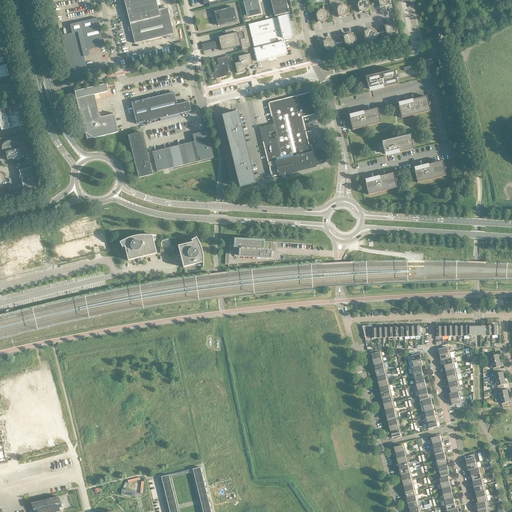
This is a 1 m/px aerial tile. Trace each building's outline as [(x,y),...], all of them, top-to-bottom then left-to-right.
[(154,0),(123,0),(134,45),(172,35),(171,31),(166,9),(157,11),(154,0)] [(245,3),(248,16),(249,16),(260,13),(259,13),(260,13),(257,3),(256,0),(250,2),(245,3)] [(272,0),(276,14),(276,15),(287,12),(284,0),(272,0)] [(361,0),(360,0),(350,0),(352,8),(356,7),(357,7),(359,12),(364,11),(366,10),(367,9),(368,8),(368,6),(368,4),(367,2),(366,1),(364,0),(362,0),(361,0)] [(340,5),(339,1),(329,3),(331,11),(328,11),(329,14),(332,13),(336,12),(337,12),(338,18),(344,16),(345,15),(347,14),(347,13),(348,12),(348,9),(347,7),(345,6),(343,5),(341,5),(340,5)] [(237,21),(233,7),(214,12),(215,16),(212,17),(213,22),(216,21),(217,26),(237,21)] [(316,17),(317,23),(323,21),(325,20),(326,19),(326,18),(327,17),(327,15),(327,14),(326,12),(325,11),(324,11),(322,10),(320,10),(318,11),(317,13),(316,15),(316,17)] [(288,15),(248,24),(257,62),(287,54),(283,38),(293,36),(288,15)] [(100,26),(98,19),(70,25),(72,34),(61,36),(70,75),(87,71),(84,57),(88,56),(89,55),(88,50),(105,46),(103,40),(100,26)] [(251,48),(245,25),(224,30),(225,35),(218,37),(221,51),(240,46),(241,51),(251,48)] [(384,26),(385,32),(386,33),(388,35),(390,36),(392,36),(392,35),(394,35),(395,33),(396,31),(396,29),(395,27),(394,25),(393,25),(391,25),(389,25),(384,26)] [(363,31),(365,37),(366,38),(367,40),(369,41),(371,41),(373,40),(375,38),(376,36),(375,34),(375,32),(373,30),(371,30),(369,30),(363,31)] [(343,36),(344,42),(345,44),(346,45),(347,45),(349,46),(351,46),(353,45),(354,43),(355,41),(355,39),(354,37),(352,36),(352,35),(350,35),(348,35),(343,36)] [(328,40),(322,41),(323,47),(324,49),(326,50),(328,51),(330,51),(332,50),(334,48),(334,46),(334,44),(333,42),(332,41),(332,40),(330,40),(328,40)] [(252,65),(253,65),(250,54),(238,57),(239,62),(234,64),(237,74),(237,73),(244,72),(245,69),(248,71),(249,70),(246,69),(247,66),(252,65)] [(209,73),(211,79),(216,77),(216,79),(219,78),(218,78),(226,76),(227,75),(228,74),(228,73),(228,72),(230,71),(227,56),(216,59),(217,59),(219,67),(213,68),(214,72),(210,73),(209,73)] [(365,77),(368,89),(373,88),(374,90),(373,90),(373,91),(397,85),(396,79),(397,78),(398,78),(398,77),(398,76),(397,76),(395,76),(394,70),(365,77)] [(0,94),(12,92),(11,92),(10,85),(10,84),(5,86),(4,84),(1,85),(1,87),(0,86),(0,94)] [(106,84),(101,85),(74,92),(85,133),(85,134),(87,139),(93,138),(118,132),(114,113),(113,113),(113,115),(101,117),(99,116),(94,95),(108,92),(106,84)] [(180,117),(179,114),(191,111),(189,104),(188,102),(188,101),(187,100),(185,100),(184,101),(183,102),(183,103),(184,104),(181,104),(177,105),(174,92),(132,103),(137,124),(151,121),(151,124),(180,117)] [(273,124),(267,125),(259,127),(271,177),(278,175),(279,176),(281,176),(281,177),(282,177),(283,178),(284,178),(285,178),(285,179),(286,179),(286,178),(287,178),(288,178),(289,178),(289,177),(290,176),(291,175),(291,174),(291,173),(316,167),(316,166),(320,165),(322,164),(324,163),(325,162),(326,160),(326,158),(326,157),(326,155),(325,153),(324,152),(322,151),(320,150),(319,150),(317,150),(310,152),(302,117),(316,114),(310,93),(268,103),(273,124)] [(428,102),(426,96),(402,102),(402,103),(403,103),(403,105),(398,106),(401,118),(430,111),(428,105),(430,104),(430,103),(429,102),(428,102)] [(21,125),(16,106),(12,107),(4,109),(0,110),(0,124),(1,130),(21,125)] [(379,114),(377,108),(353,114),(353,115),(354,115),(354,117),(349,118),(352,130),(381,123),(379,117),(381,116),(381,115),(380,114),(379,114)] [(256,184),(253,175),(252,168),(256,167),(256,166),(252,168),(241,126),(246,125),(246,124),(243,125),(241,118),(240,119),(238,111),(221,115),(239,188),(256,184)] [(207,131),(192,135),(193,138),(194,138),(199,161),(213,158),(207,131)] [(142,132),(128,136),(138,178),(153,174),(152,171),(157,170),(153,155),(148,156),(142,132)] [(381,142),(384,154),(389,152),(390,155),(389,155),(413,149),(412,144),(413,143),(413,142),(414,142),(413,141),(411,140),(410,135),(381,142)] [(191,143),(181,145),(185,165),(199,161),(194,138),(193,138),(190,139),(191,143)] [(27,155),(28,155),(26,147),(25,148),(24,148),(24,147),(23,146),(23,145),(21,144),(20,143),(18,142),(17,142),(15,141),(14,141),(13,141),(12,141),(11,141),(9,141),(8,141),(7,141),(6,142),(5,142),(4,143),(3,144),(3,145),(2,146),(2,147),(2,148),(2,149),(2,150),(2,151),(6,150),(6,152),(5,152),(7,160),(8,160),(12,159),(14,159),(15,159),(16,159),(17,159),(18,159),(19,159),(21,158),(22,157),(23,156),(24,156),(27,155)] [(181,145),(167,149),(171,168),(185,165),(181,145)] [(166,149),(152,152),(153,155),(157,170),(157,172),(171,168),(167,149),(166,149)] [(446,176),(442,161),(418,167),(419,167),(419,170),(414,171),(417,183),(446,176)] [(37,191),(31,168),(19,171),(23,185),(9,188),(12,200),(28,196),(28,194),(37,191)] [(397,188),(393,173),(369,179),(370,179),(370,182),(365,183),(368,195),(397,188)] [(124,247),(128,261),(157,254),(152,237),(156,236),(156,235),(144,235),(143,235),(141,235),(139,235),(138,236),(135,236),(133,236),(131,237),(130,237),(128,238),(125,239),(123,240),(119,242),(122,248),(123,247),(124,247)] [(178,246),(178,248),(183,267),(202,263),(203,266),(203,267),(203,262),(203,260),(203,258),(203,256),(203,254),(203,253),(202,251),(202,250),(201,248),(201,246),(200,244),(199,243),(199,242),(196,237),(191,240),(191,241),(192,242),(178,246)] [(229,252),(226,251),(225,264),(228,265),(228,267),(229,251),(234,251),(234,257),(234,256),(270,258),(271,242),(230,239),(229,252)] [(481,325),(481,326),(478,326),(475,326),(475,325),(471,325),(471,326),(470,326),(470,336),(471,336),(471,337),(475,337),(475,335),(478,335),(482,335),(482,337),(486,337),(486,335),(487,335),(486,326),(485,326),(485,325),(481,325)] [(372,329),(372,326),(362,326),(366,340),(372,340),(372,338),(372,329)] [(439,349),(440,355),(450,353),(448,344),(442,345),(443,348),(439,349)] [(383,357),(381,349),(375,350),(376,353),(372,354),(373,360),(383,357)] [(409,353),(410,356),(408,357),(408,358),(409,363),(421,360),(420,354),(416,355),(415,352),(409,353)] [(486,361),(486,364),(500,360),(499,357),(501,356),(500,354),(499,354),(496,355),(495,352),(489,353),(490,356),(491,360),(486,361)] [(423,365),(421,360),(409,363),(410,368),(411,368),(423,365)] [(501,364),(500,360),(486,364),(487,366),(492,365),(493,368),(494,371),(500,370),(499,367),(502,366),(503,366),(502,363),(501,364)] [(423,366),(423,365),(411,368),(413,374),(422,371),(421,366),(423,366)] [(500,372),(500,370),(494,371),(494,374),(495,378),(490,379),(491,381),(504,378),(504,374),(505,374),(504,372),(503,372),(500,372)] [(458,380),(457,374),(447,377),(449,382),(458,380)] [(505,381),(504,378),(491,381),(491,384),(496,382),(497,386),(498,389),(504,387),(503,385),(506,384),(507,383),(507,381),(505,381)] [(460,386),(458,380),(449,382),(450,388),(460,386)] [(426,388),(425,382),(415,385),(417,390),(426,388)] [(461,391),(460,386),(450,388),(451,393),(450,394),(461,391)] [(505,390),(504,387),(498,389),(499,392),(498,392),(499,395),(494,396),(495,399),(509,396),(508,392),(509,392),(509,389),(507,390),(507,389),(505,390)] [(392,396),(391,391),(381,393),(383,399),(392,396)] [(461,391),(450,394),(451,400),(461,397),(460,392),(461,391)] [(394,402),(392,396),(383,399),(384,404),(394,402)] [(510,399),(509,396),(495,399),(496,401),(501,400),(501,404),(502,404),(502,407),(508,405),(508,402),(510,402),(510,401),(511,401),(511,399),(510,399)] [(463,406),(461,397),(451,400),(452,405),(456,404),(457,405),(457,406),(463,406)] [(438,426),(436,421),(427,423),(428,430),(434,429),(433,427),(438,426)] [(402,437),(400,430),(391,432),(392,438),(396,437),(397,438),(402,437)] [(430,437),(432,444),(442,442),(440,436),(436,437),(435,436),(430,437)] [(394,447),(396,453),(406,451),(404,443),(398,445),(399,446),(394,447)] [(467,465),(477,463),(480,462),(478,453),(469,455),(470,458),(466,459),(467,465)] [(210,511),(200,467),(192,469),(191,469),(201,511),(210,511)] [(484,473),(483,467),(480,468),(468,471),(470,470),(472,476),(481,473),(484,473)] [(450,475),(448,470),(438,472),(440,477),(438,478),(450,475)] [(483,479),(481,473),(472,476),(473,481),(483,479)] [(179,511),(170,474),(161,477),(169,511),(179,511)] [(450,475),(438,478),(439,484),(449,481),(448,476),(450,475)] [(414,484),(412,478),(403,481),(404,486),(414,484)] [(415,490),(414,484),(404,486),(405,492),(415,490)] [(60,500),(61,499),(61,498),(59,499),(58,496),(57,493),(56,492),(56,491),(54,492),(54,494),(55,498),(54,493),(53,492),(51,493),(51,494),(52,499),(51,494),(50,493),(48,493),(48,495),(49,499),(48,495),(47,493),(44,494),(45,496),(46,500),(45,495),(44,494),(41,495),(42,497),(43,501),(42,496),(41,495),(38,496),(39,497),(40,502),(38,497),(38,496),(35,496),(36,498),(37,502),(35,498),(35,496),(32,497),(33,499),(34,503),(32,498),(32,497),(29,498),(30,500),(32,505),(30,506),(30,507),(32,506),(33,509),(36,508),(37,510),(38,511),(40,510),(40,509),(38,505),(38,504),(40,509),(41,510),(43,510),(43,508),(41,504),(43,508),(44,510),(46,509),(46,507),(44,503),(46,508),(47,509),(49,508),(49,507),(47,502),(49,507),(50,508),(52,507),(52,506),(50,502),(52,506),(53,507),(55,507),(55,505),(53,501),(55,505),(56,507),(58,506),(58,504),(57,503),(60,502),(60,500)] [(488,501),(487,496),(477,498),(478,503),(477,504),(488,501)] [(488,501),(477,504),(478,509),(488,507),(486,502),(488,501)]
